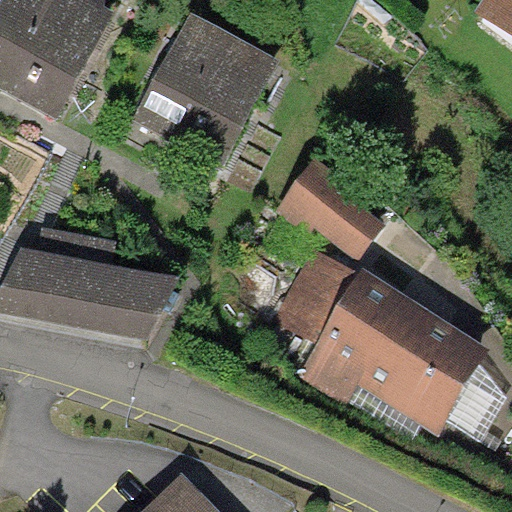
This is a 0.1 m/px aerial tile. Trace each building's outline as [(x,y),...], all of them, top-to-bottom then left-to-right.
[(116,15),(87,0),(6,0),(0,11),(0,91),(10,97),(57,122),(116,15)] [(511,0),(487,0),(475,17),(511,43),(511,0)] [(176,147),(221,173),(281,64),(192,15),(132,123),(176,147)] [(351,188),(316,162),(276,214),(309,239),(315,232),(359,265),(387,229),(344,197),(351,188)] [(22,251),(0,295),(0,314),(146,344),(181,283),(22,251)] [(429,315),(363,273),(359,279),(315,251),(272,317),(319,347),(300,378),(347,407),(359,388),(438,438),(491,354),(429,315)] [(214,511),(183,479),(148,511),(214,511)]
